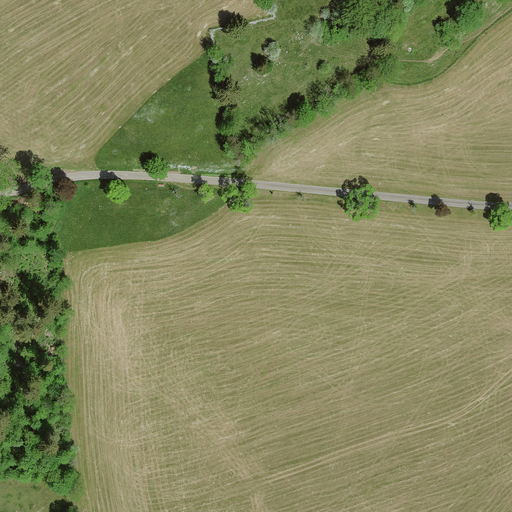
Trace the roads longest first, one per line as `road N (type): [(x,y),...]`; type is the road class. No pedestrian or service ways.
road 1 (trunk): [(35,511),(228,347),(511,168)]
road 2 (residential): [(0,196),(75,178),(132,176),(511,207)]
